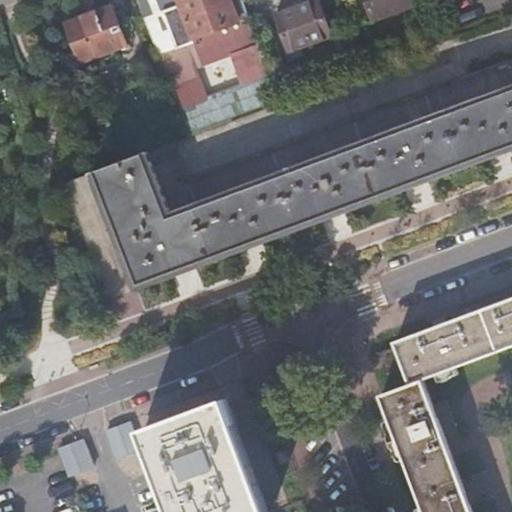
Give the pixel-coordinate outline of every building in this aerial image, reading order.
[(175,0),(177,6),(183,21),(179,23),(172,7),(161,12),(174,50),(191,43),(190,39),(236,21),(227,0),(175,0)] [(241,0),(227,0),(236,21),(190,39),(191,43),(201,66),(228,55),(239,84),(176,108),(186,137),(281,102),(241,0)] [(316,0),(311,0),(274,14),(289,56),(331,40),(316,0)] [(412,0),(364,0),(374,25),(416,9),(412,0)] [(111,6),(66,23),(80,62),(125,45),(111,6)] [(115,231),(137,289),(206,263),(228,255),(270,239),(379,199),(435,178),(501,153),(511,149),(511,71),(508,62),(186,182),(171,143),(93,172),(111,219),(115,231)] [(7,106),(0,108),(0,115),(5,128),(14,124),(7,106)] [(465,511),(416,380),(434,373),(454,366),(511,343),(511,296),(500,301),(489,306),(488,305),(442,322),(440,317),(430,321),(431,326),(396,339),(401,352),(412,384),(379,396),(417,505),(419,511),(465,511)] [(401,352),(396,339),(392,341),(408,384),(378,394),(379,396),(412,384),(401,352)] [(391,347),(375,353),(382,372),(398,366),(391,347)] [(437,381),(457,374),(454,366),(434,373),(437,381)] [(267,511),(226,400),(145,430),(174,511),(267,511)] [(115,456),(143,448),(135,419),(107,427),(115,456)] [(73,476),(98,465),(86,435),(60,446),(73,476)]
